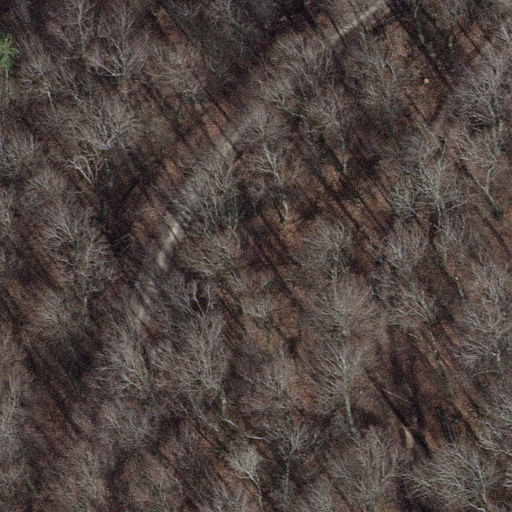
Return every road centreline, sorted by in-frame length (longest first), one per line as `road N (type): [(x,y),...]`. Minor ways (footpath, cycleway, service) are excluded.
road 1 (track): [(101,511),(161,238),(288,71),(378,0)]
road 2 (track): [(434,511),(403,397),(450,109),(511,35)]
